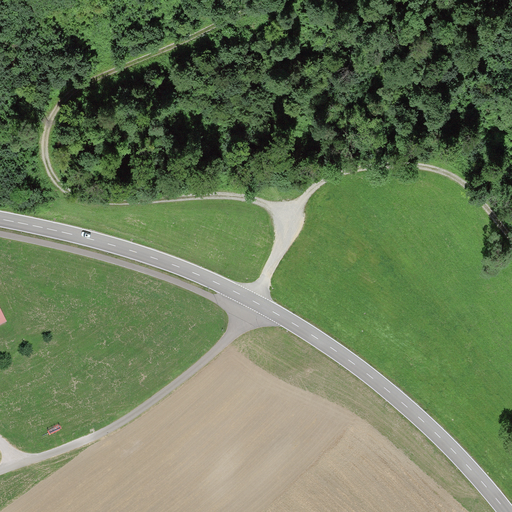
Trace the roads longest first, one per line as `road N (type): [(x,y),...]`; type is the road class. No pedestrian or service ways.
road 1 (secondary): [(507,511),(413,412),(297,325),(176,265),(0,218)]
road 2 (track): [(290,227),(278,208),(252,198),(76,196),(50,162),(48,140),(67,94),(279,0)]
road 3 (track): [(290,227),(307,193),(324,180),(359,168),(415,165),(460,181),(511,236)]
road 4 (track): [(0,471),(110,428),(153,400)]
road 5 (track): [(244,315),(153,400)]
